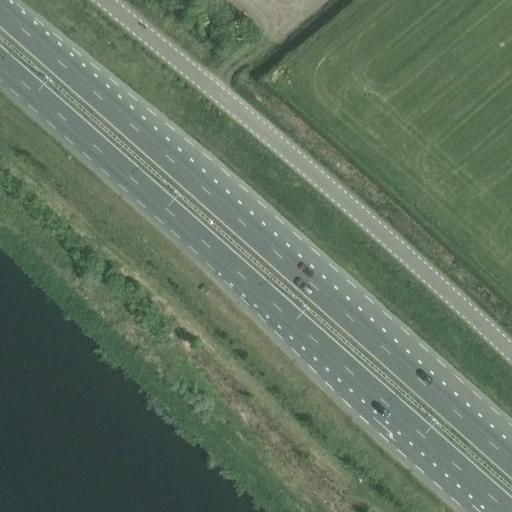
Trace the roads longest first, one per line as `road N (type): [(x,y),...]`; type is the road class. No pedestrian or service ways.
road 1 (trunk): [(511,456),(0,14)]
road 2 (trunk): [(0,67),(503,511)]
road 3 (unclassified): [(511,353),(106,0)]
